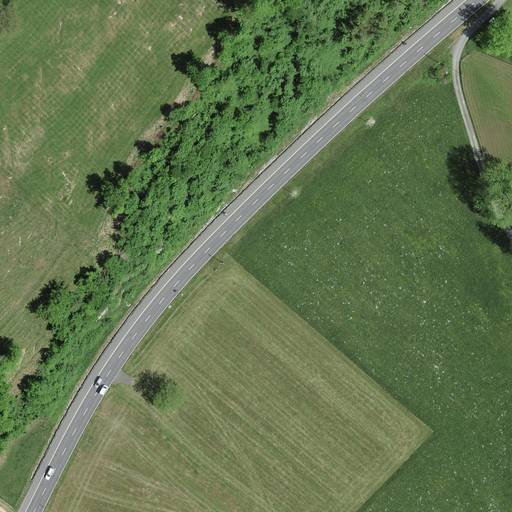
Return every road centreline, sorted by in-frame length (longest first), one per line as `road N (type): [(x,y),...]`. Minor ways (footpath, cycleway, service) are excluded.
road 1 (primary): [(477,0),(384,78),(176,282),(98,390),(34,511)]
road 2 (track): [(511,238),(453,77),(453,48),(500,0)]
